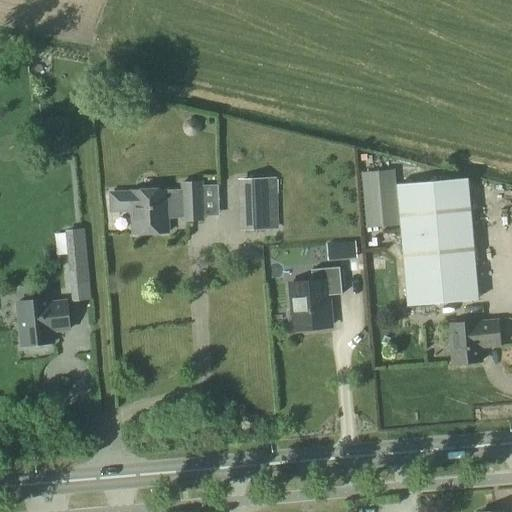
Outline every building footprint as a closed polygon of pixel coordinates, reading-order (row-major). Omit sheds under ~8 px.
[(239,231),(277,229),(274,178),(237,180),(239,231)] [(409,306),(477,300),(467,180),(399,185),(409,306)] [(203,221),(202,183),(179,184),(179,191),(167,191),(167,190),(129,192),(129,191),(108,192),(109,213),(132,212),(133,234),(168,233),(168,218),(183,218),(183,222),(203,221)] [(354,242),(344,243),(345,259),(356,258),(354,242)] [(67,256),(68,272),(88,270),(86,254),(67,256)] [(293,330),(331,327),(328,299),(342,297),(339,271),(311,273),(312,285),(290,287),(292,310),(286,314),(287,322),(292,324),(293,330)] [(88,278),(69,280),(71,302),(90,300),(88,278)] [(50,304),(50,300),(18,303),(22,347),(54,344),(53,332),(70,331),(67,303),(50,304)] [(499,346),(497,322),(477,324),(477,323),(449,325),(453,365),(481,362),(480,348),(499,346)]
